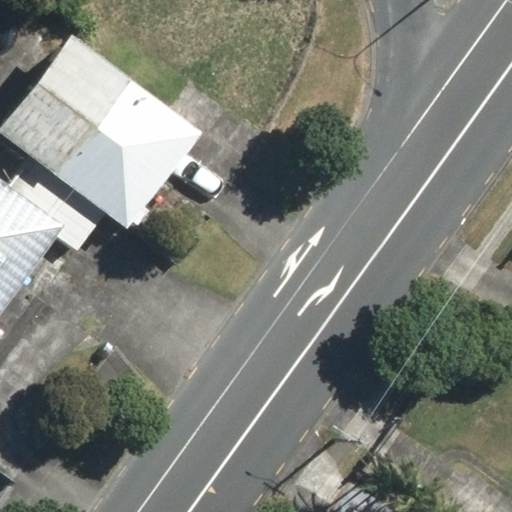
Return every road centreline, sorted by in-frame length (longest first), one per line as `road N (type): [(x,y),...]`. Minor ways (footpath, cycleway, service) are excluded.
road 1 (tertiary): [(186,511),(371,254)]
road 2 (primary): [(371,254),(401,135),(410,38),(403,0)]
road 3 (tertiary): [(371,254),(511,46)]
